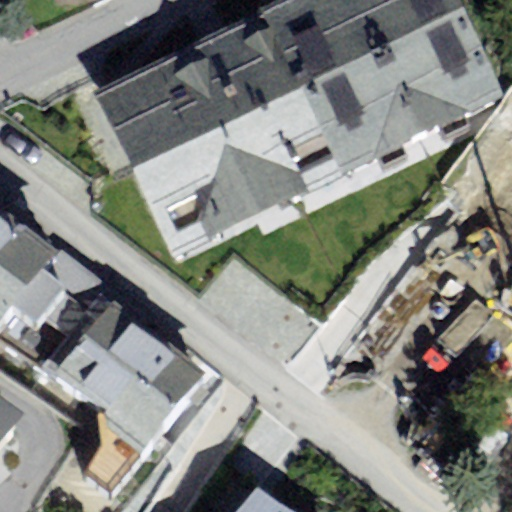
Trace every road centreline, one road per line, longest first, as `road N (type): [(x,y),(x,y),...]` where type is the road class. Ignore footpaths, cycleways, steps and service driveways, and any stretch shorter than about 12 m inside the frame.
road 1 (residential): [(0,183),(426,511)]
road 2 (unknown): [(329,437),(511,238)]
road 3 (residential): [(165,0),(0,71)]
